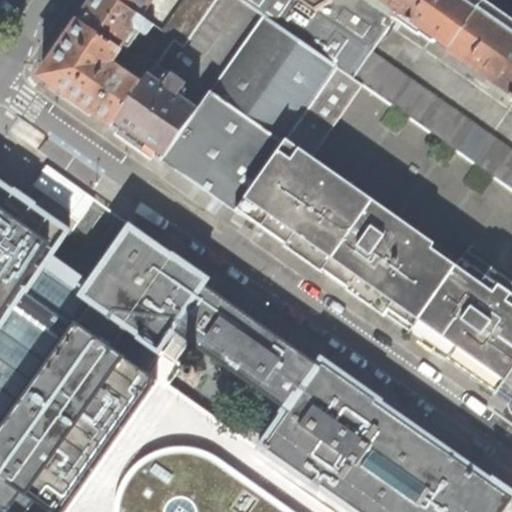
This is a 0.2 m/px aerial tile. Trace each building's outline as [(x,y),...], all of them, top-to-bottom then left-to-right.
[(95,112),(114,125),(143,84),(112,63),(136,27),(148,34),(154,25),(142,17),(116,0),(92,0),(87,8),(70,35),(66,32),(48,58),(52,60),(42,75),(57,86),(55,89),(76,105),(92,116),(95,112)] [(116,0),(142,17),(153,0),(116,0)] [(183,45),(214,0),(186,0),(164,32),(183,45)] [(474,0),(331,0),(330,2),(315,10),(300,0),(243,0),(264,14),(339,67),(354,77),(371,51),(393,19),(397,21),(403,15),(450,48),(481,4),(474,0)] [(300,0),(315,10),(330,2),(331,0),(300,0)] [(511,26),(481,4),(450,48),(449,50),(480,71),(474,79),(487,89),(493,80),(511,93),(511,95),(511,96),(511,26)] [(197,183),(237,211),(339,67),(264,14),(198,109),(163,159),(197,183)] [(364,85),(405,113),(423,88),(371,51),(354,77),(364,85)] [(147,148),(163,159),(198,109),(178,95),(187,82),(158,63),(143,84),(114,125),(138,142),(141,144),(138,148),(144,152),(147,148)] [(468,374),(496,393),(511,371),(511,259),(478,236),(466,252),(319,149),(364,85),(354,77),(339,67),(237,211),(242,213),(247,214),(253,213),(259,204),(273,214),(264,225),(287,242),(286,245),(323,272),(326,270),(337,277),(350,287),(348,289),(386,315),(388,313),(450,356),(448,360),(468,374)] [(405,113),(488,171),(506,146),(423,88),(405,113)] [(488,171),(511,188),(511,150),(506,146),(488,171)] [(28,511),(37,500),(54,511),(65,511),(157,378),(114,347),(128,326),(142,336),(141,338),(162,352),(173,335),(174,334),(172,333),(174,330),(271,398),(284,408),(282,410),(284,412),(259,447),(320,490),(321,489),(354,511),(504,511),(511,501),(511,489),(495,477),(494,479),(389,405),(383,401),(384,399),(323,356),(318,362),(207,284),(211,278),(176,253),(175,254),(131,224),(119,241),(112,236),(89,220),(91,216),(25,170),(12,187),(0,178),(0,511),(28,511)] [(124,217),(101,202),(91,216),(89,220),(112,236),(124,217)] [(178,374),(195,386),(207,369),(190,357),(178,374)] [(511,371),(496,393),(511,404),(511,371)] [(285,511),(213,458),(199,449),(178,449),(157,453),(142,462),(129,479),(121,498),(122,511),(285,511)]
